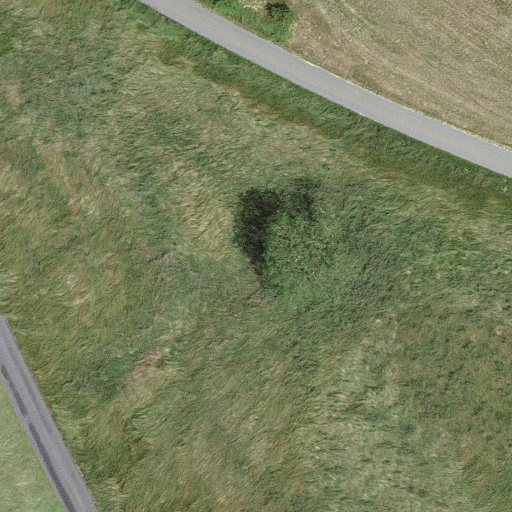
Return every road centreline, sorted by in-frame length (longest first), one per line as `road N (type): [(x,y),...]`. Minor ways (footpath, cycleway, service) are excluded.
road 1 (track): [(148,0),(385,118),(511,167)]
road 2 (track): [(87,511),(0,333)]
